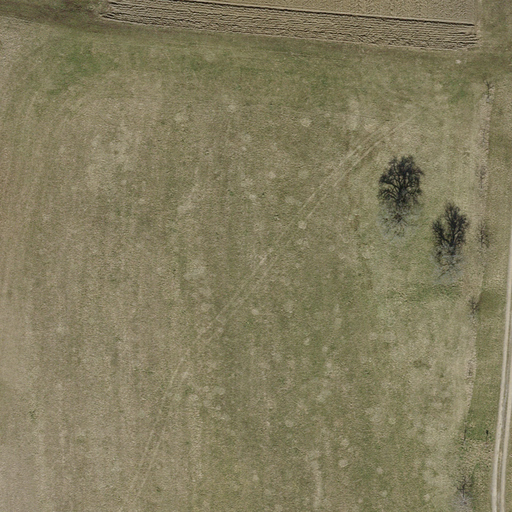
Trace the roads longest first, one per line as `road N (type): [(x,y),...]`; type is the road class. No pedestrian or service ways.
road 1 (track): [(0,10),(511,56)]
road 2 (track): [(511,391),(506,511)]
